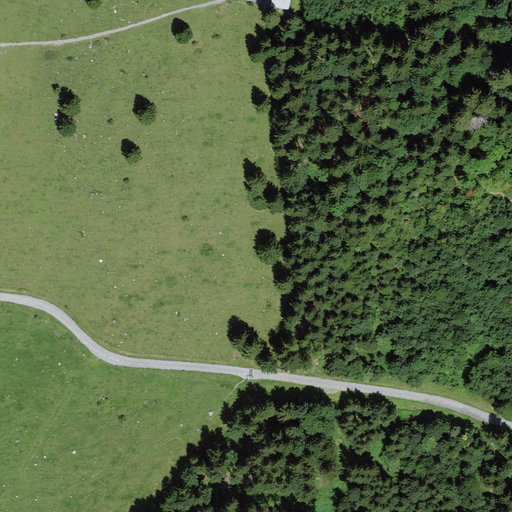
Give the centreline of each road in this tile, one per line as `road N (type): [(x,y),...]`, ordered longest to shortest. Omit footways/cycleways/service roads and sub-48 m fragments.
road 1 (track): [(0,297),(43,305),(107,357),(130,364),(251,372)]
road 2 (track): [(251,372),(387,390),(511,423)]
